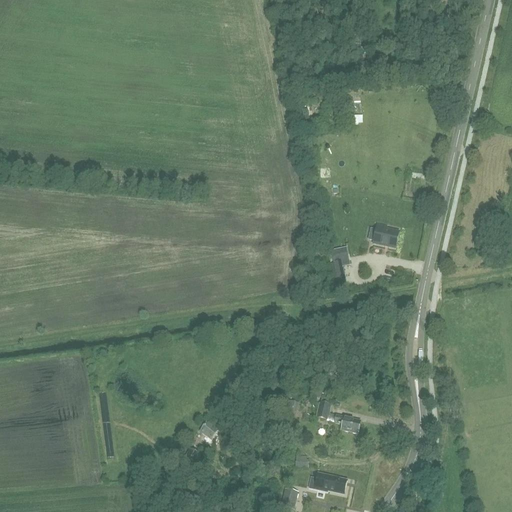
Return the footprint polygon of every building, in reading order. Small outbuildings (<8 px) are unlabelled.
[(373,244),(395,249),(399,233),(386,230),(386,228),(377,226),(373,244)] [(339,249),(331,251),(334,263),(339,286),(346,285),(344,273),(342,268),(350,266),(348,254),(340,255),(339,249)] [(266,410),(283,409),(282,401),(265,403),(266,410)] [(286,401),(284,410),(297,413),(298,403),(286,401)] [(320,404),(316,419),(328,421),(331,406),(320,404)] [(361,422),(336,417),(335,424),(343,426),(341,432),(358,435),(361,422)] [(199,433),(211,440),(219,430),(207,422),(199,433)] [(344,495),(347,482),(339,480),(339,479),(331,477),(331,478),(318,475),(317,480),(320,481),(319,483),(318,489),(328,491),(328,492),(344,495)] [(294,511),(298,493),(285,490),(281,508),(294,511)]
